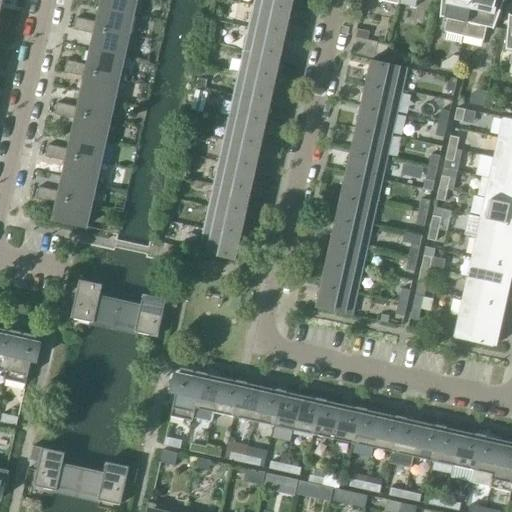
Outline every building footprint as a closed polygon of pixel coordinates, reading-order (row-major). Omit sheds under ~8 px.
[(100,0),(99,8),(132,15),(135,0),(100,0)] [(255,0),(254,5),(290,14),(292,0),(255,0)] [(443,32),(463,37),(471,0),(440,0),(439,18),(440,18),(446,19),(443,32)] [(471,0),(463,37),(483,41),(486,28),(492,29),(491,30),(493,30),(503,0),(471,0)] [(254,5),(249,28),(285,36),(290,14),(254,5)] [(75,18),(74,24),(128,36),(132,15),(99,8),(95,23),(75,18)] [(292,18),(307,21),(309,14),(294,11),(292,18)] [(93,35),(89,50),(123,58),(128,36),(74,24),(73,30),(93,35)] [(249,28),(244,50),(280,58),(285,36),(249,28)] [(287,40),(302,44),(304,36),(289,33),(287,40)] [(374,55),(386,58),(388,46),(377,43),(374,55)] [(66,61),(65,67),(118,79),(123,58),(89,50),(86,66),(66,61)] [(244,50),(239,72),(275,80),(280,58),(244,50)] [(442,61),(440,69),(456,73),(460,56),(454,54),(442,61)] [(282,63),(297,66),(299,58),(284,55),(282,63)] [(370,61),(365,83),(401,91),(406,68),(370,61)] [(83,77),(80,93),(113,100),(118,79),(65,67),(63,73),(83,77)] [(239,72),(234,94),(270,103),(275,80),(239,72)] [(277,85),(292,88),(294,81),(279,77),(277,85)] [(445,91),(454,93),(456,80),(448,78),(445,91)] [(365,83),(360,106),(396,114),(401,91),(365,83)] [(57,103),(55,109),(109,121),(113,100),(80,93),(76,108),(57,103)] [(234,94),(229,117),(265,125),(270,103),(234,94)] [(272,107),(287,110),(289,103),(274,100),(272,107)] [(360,106),(355,128),(391,136),(396,114),(360,106)] [(74,120),(70,135),(104,142),(109,121),(55,109),(54,115),(74,120)] [(456,109),(453,121),(462,123),(465,110),(456,109)] [(440,110),(438,123),(446,125),(449,112),(440,110)] [(229,117),(224,140),(260,148),(265,125),(229,117)] [(511,120),(502,118),(498,139),(511,141),(511,120)] [(267,130),(282,133),(284,125),(269,122),(267,130)] [(446,125),(438,123),(435,136),(443,138),(446,125)] [(355,128),(350,150),(386,158),(391,136),(355,128)] [(47,146),(46,151),(99,163),(104,142),(70,135),(67,150),(47,146)] [(450,137),(447,148),(456,150),(458,138),(450,137)] [(511,141),(498,139),(493,159),(511,162),(511,141)] [(224,140),(219,162),(255,170),(260,148),(224,140)] [(262,152),(277,156),(279,148),(264,145),(262,152)] [(456,150),(447,148),(444,160),(453,162),(456,150)] [(350,150),(345,173),(381,181),(386,158),(350,150)] [(64,162),(61,177),(95,184),(99,163),(46,151),(45,157),(64,162)] [(431,155),(428,168),(436,170),(439,157),(431,155)] [(511,162),(493,159),(489,179),(511,183),(511,162)] [(219,162),(214,184),(250,192),(255,170),(219,162)] [(257,174),(272,178),(274,170),(259,167),(257,174)] [(436,170),(428,168),(425,181),(433,183),(436,170)] [(345,173),(340,195),(376,203),(381,181),(345,173)] [(441,176),(438,188),(447,190),(450,178),(441,176)] [(38,188),(36,194),(90,206),(95,184),(61,177),(58,192),(38,188)] [(511,183),(489,179),(485,199),(511,204),(511,183)] [(214,184),(209,206),(245,214),(250,192),(214,184)] [(447,190),(438,188),(436,200),(444,202),(447,190)] [(252,197),(267,200),(269,193),(254,189),(252,197)] [(90,206),(36,194),(35,200),(55,204),(51,220),(85,228),(90,206)] [(340,195),(335,218),(371,226),(376,203),(340,195)] [(421,199),(418,212),(426,214),(429,201),(421,199)] [(511,204),(485,199),(480,218),(511,225),(511,204)] [(209,206),(204,229),(240,237),(245,214),(209,206)] [(249,211),(248,219),(262,222),(264,215),(249,211)] [(426,214),(418,212),(415,225),(424,227),(426,214)] [(432,216),(429,228),(438,230),(441,218),(432,216)] [(335,218),(330,240),(366,248),(371,226),(335,218)] [(511,225),(480,218),(476,238),(511,246),(511,225)] [(438,230),(429,228),(427,240),(435,242),(438,230)] [(240,237),(204,229),(199,253),(235,261),(240,237)] [(244,234),(243,241),(257,244),(259,237),(244,234)] [(511,246),(476,238),(471,258),(508,266),(510,267),(511,259),(511,246)] [(330,240),(325,262),(361,270),(366,248),(330,240)] [(411,244),(408,257),(417,259),(419,246),(411,244)] [(238,264),(252,267),(254,259),(239,256),(238,264)] [(423,256),(421,268),(429,270),(432,258),(423,256)] [(417,259),(408,257),(405,270),(414,272),(417,259)] [(471,258),(467,278),(506,287),(508,276),(510,267),(508,266),(471,258)] [(325,262),(320,284),(356,292),(361,270),(325,262)] [(429,270),(421,268),(418,280),(427,282),(429,270)] [(467,278),(463,298),(499,306),(502,307),(504,298),(506,287),(467,278)] [(77,288),(78,281),(72,279),(70,287),(77,288)] [(93,324),(93,322),(98,299),(101,286),(88,283),(78,281),(77,288),(70,319),(93,324)] [(356,292),(320,284),(315,308),(351,316),(356,292)] [(401,289),(398,302),(407,304),(410,291),(401,289)] [(139,308),(134,331),(134,333),(157,338),(165,300),(142,295),(139,308)] [(414,296),(412,308),(420,309),(423,298),(414,296)] [(463,298),(458,318),(497,327),(499,316),(502,307),(499,306),(463,298)] [(98,299),(93,322),(114,326),(119,303),(98,299)] [(407,304),(398,302),(395,315),(404,317),(407,304)] [(114,326),(134,331),(139,308),(119,303),(114,326)] [(420,309),(412,308),(409,319),(418,321),(420,309)] [(497,327),(458,318),(454,339),(490,347),(492,347),(495,337),(497,327)] [(0,370),(5,372),(6,372),(15,332),(10,331),(10,332),(0,329),(0,370)] [(6,372),(5,372),(3,380),(25,385),(31,360),(34,361),(38,345),(34,344),(36,337),(24,334),(23,335),(20,334),(20,333),(15,332),(6,372)] [(192,422),(195,409),(193,408),(201,373),(196,372),(196,373),(192,372),(193,371),(180,369),(179,376),(175,375),(171,392),(175,392),(169,417),(192,422)] [(193,408),(195,409),(213,413),(221,379),(206,375),(206,374),(201,373),(193,408)] [(213,413),(233,417),(241,382),(236,381),(236,382),(221,379),(213,413)] [(233,417),(253,422),(261,387),(246,384),(246,383),(241,382),(233,417)] [(253,422),(273,426),(281,391),(276,390),(275,391),(261,387),(253,422)] [(273,426),(293,431),(301,396),(286,393),(286,392),(281,391),(273,426)] [(293,431),(313,435),(321,400),(315,399),(315,400),(301,396),(293,431)] [(313,435),(333,440),(341,405),(326,402),(326,401),(321,400),(313,435)] [(333,440),(353,444),(361,409),(356,408),(355,409),(341,405),(333,440)] [(353,444),(373,448),(381,414),(366,411),(366,410),(361,409),(353,444)] [(373,448),(393,453),(401,418),(396,417),(395,417),(381,414),(373,448)] [(1,416),(0,421),(0,422),(15,426),(17,419),(1,416)] [(410,469),(413,457),(420,423),(406,420),(406,419),(401,418),(393,453),(390,464),(410,469)] [(413,457),(433,462),(440,427),(435,425),(435,426),(420,423),(413,457)] [(433,462),(453,466),(460,432),(445,429),(446,428),(440,427),(433,462)] [(453,466),(472,471),(480,435),(475,434),(475,435),(460,432),(453,466)] [(470,482),(488,487),(491,475),(492,475),(500,441),(485,437),(480,435),(472,471),(470,482)] [(163,446),(179,449),(181,441),(165,438),(163,446)] [(491,475),(488,487),(488,488),(510,493),(511,485),(511,443),(500,441),(492,475),(491,475)] [(189,452),(204,455),(205,448),(190,444),(189,452)] [(55,492),(56,490),(61,467),(64,454),(41,449),(32,446),(29,460),(38,462),(32,487),(55,492)] [(205,448),(204,455),(219,458),(221,451),(205,448)] [(229,461),(244,464),(245,457),(230,453),(229,461)] [(245,457),(244,464),(259,467),(260,460),(245,457)] [(268,469),(283,473),(285,465),(270,462),(268,469)] [(102,476),(97,499),(97,501),(119,506),(125,481),(134,483),(137,470),(128,468),(105,463),(102,476)] [(285,465),(283,473),(299,476),(300,469),(285,465)] [(61,467),(56,490),(76,494),(82,471),(61,467)] [(0,470),(0,498),(2,491),(5,492),(9,473),(0,470)] [(76,494),(97,499),(102,476),(82,471),(76,494)] [(271,489),(275,476),(266,474),(263,487),(271,489)] [(307,483),(322,486),(324,479),(309,476),(307,483)] [(324,479),(322,486),(338,490),(339,482),(324,479)] [(348,487),(364,490),(365,483),(350,480),(348,487)] [(365,483),(364,490),(379,494),(380,486),(365,483)] [(388,496),(403,499),(405,492),(390,489),(388,496)] [(405,492),(403,499),(418,503),(420,495),(405,492)] [(428,505),(443,508),(445,501),(430,497),(428,505)] [(398,511),(401,503),(388,500),(385,511),(398,511)] [(445,501),(443,508),(458,511),(460,504),(445,501)] [(184,511),(185,511),(147,503),(144,511),(184,511)]
